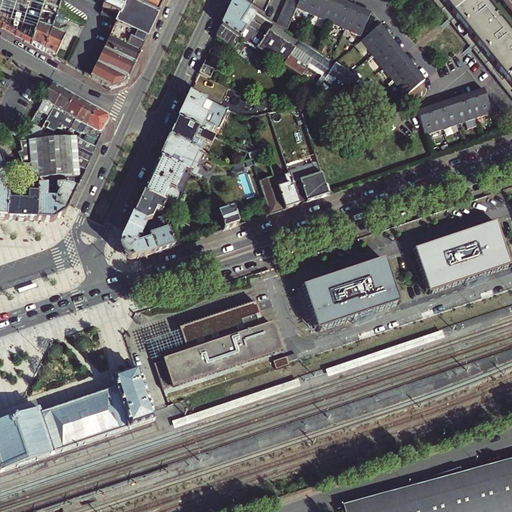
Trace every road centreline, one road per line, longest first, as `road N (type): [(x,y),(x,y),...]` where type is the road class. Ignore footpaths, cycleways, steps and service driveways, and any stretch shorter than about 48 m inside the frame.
road 1 (primary): [(102,289),(208,270),(418,190)]
road 2 (primary): [(418,190),(102,289)]
road 3 (residential): [(278,511),(511,435)]
road 4 (secondary): [(129,114),(76,229),(86,254)]
road 5 (residential): [(129,114),(0,42)]
road 6 (secondary): [(86,254),(98,248),(156,128)]
road 7 (secondary): [(156,128),(215,0)]
road 8 (secondary): [(183,0),(129,114)]
